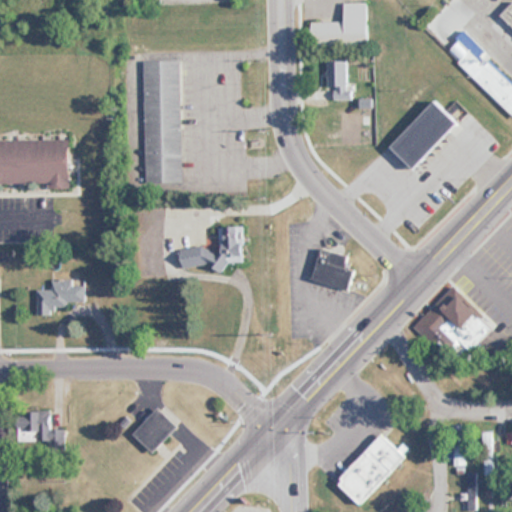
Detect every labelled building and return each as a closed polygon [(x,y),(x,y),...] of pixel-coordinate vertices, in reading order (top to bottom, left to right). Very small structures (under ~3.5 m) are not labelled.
[(368,1),(345,1),(345,21),(312,21),(313,45),(369,45),(368,1)] [(511,2),(500,16),(511,27),(511,2)] [(511,113),(511,81),(489,59),(485,64),(470,49),(458,61),(511,113)] [(143,60),(145,182),(182,182),(180,59),(143,60)] [(348,59),(329,59),(329,87),(348,87),(348,59)] [(414,170),(461,122),(437,99),(390,147),(414,170)] [(0,184),(48,184),(48,188),(69,188),(69,140),(0,140),(0,184)] [(181,249),(184,269),(226,263),(226,262),(246,260),(241,224),(221,226),(224,243),(181,249)] [(345,266),(348,254),(321,247),(313,278),(350,287),(355,269),(345,266)] [(85,286),(73,286),(73,280),(53,280),(53,289),(37,289),(37,315),(54,315),(54,307),(68,307),(68,302),(85,302),(85,286)] [(494,327),(461,294),(447,308),(439,301),(414,327),(433,346),(444,335),(452,343),(442,353),(455,366),(494,327)] [(136,432),(155,451),(180,427),(160,407),(136,432)] [(19,440),(52,440),(52,411),(19,411),(19,440)] [(493,475),(493,432),(484,432),(484,475),(493,475)] [(360,504),(407,456),(384,433),(337,482),(360,504)] [(468,473),(468,511),(477,511),(477,473),(468,473)] [(511,511),(511,480),(499,481),(499,511),(511,511)]
